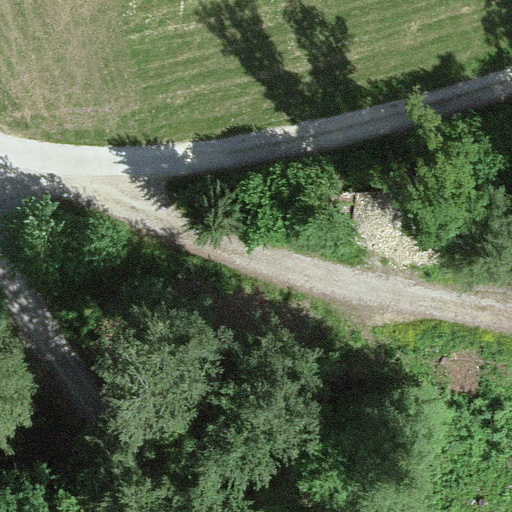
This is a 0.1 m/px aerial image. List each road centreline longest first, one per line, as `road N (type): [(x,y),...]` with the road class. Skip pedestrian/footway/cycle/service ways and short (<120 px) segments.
road 1 (track): [(0,155),(218,243),(376,287),(511,312)]
road 2 (track): [(511,81),(215,156),(73,161),(0,146)]
road 3 (track): [(195,511),(77,376),(0,262)]
